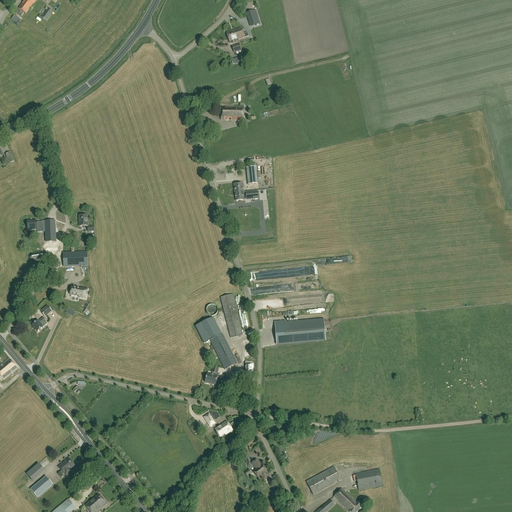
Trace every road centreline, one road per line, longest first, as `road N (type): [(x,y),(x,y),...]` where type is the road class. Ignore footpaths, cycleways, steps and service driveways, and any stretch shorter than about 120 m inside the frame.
road 1 (unclassified): [(255,415),(255,322),(172,58)]
road 2 (track): [(511,418),(373,431),(255,415),(264,408)]
road 3 (unclassified): [(255,415),(77,375),(45,392)]
road 4 (tertiary): [(0,133),(88,84),(142,25)]
road 5 (secondary): [(145,511),(45,392)]
